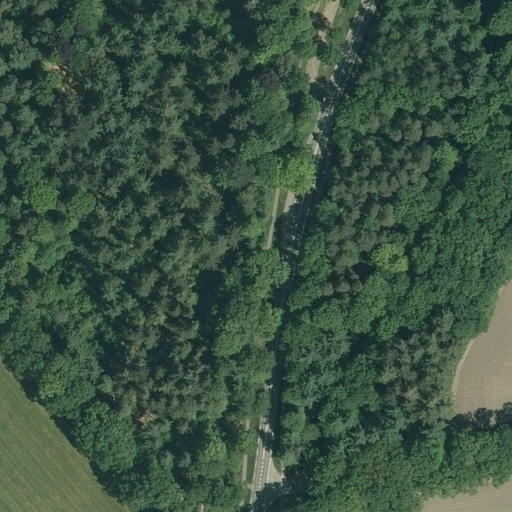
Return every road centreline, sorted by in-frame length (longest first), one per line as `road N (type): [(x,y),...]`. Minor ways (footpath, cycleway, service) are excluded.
road 1 (secondary): [(261,489),(294,237),(323,124),(372,0)]
road 2 (unclassified): [(261,489),(340,484),(511,453)]
road 3 (unclassified): [(99,427),(0,311)]
